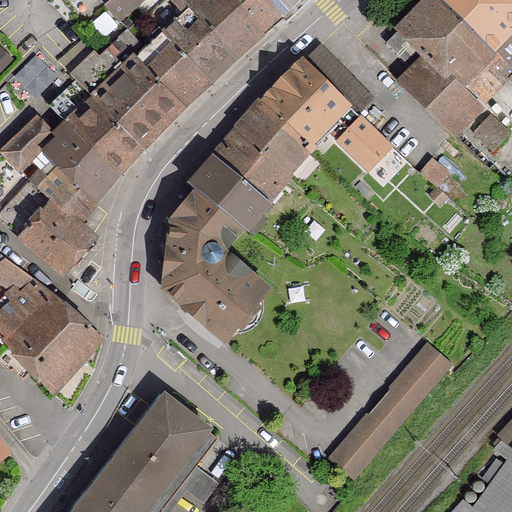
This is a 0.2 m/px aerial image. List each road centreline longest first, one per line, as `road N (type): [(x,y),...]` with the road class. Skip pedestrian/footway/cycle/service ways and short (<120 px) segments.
road 1 (primary): [(127,338),(133,249),(152,190),(178,154),(344,0)]
road 2 (primary): [(31,511),(96,418),(120,373),(127,338)]
road 3 (residential): [(127,338),(0,225)]
